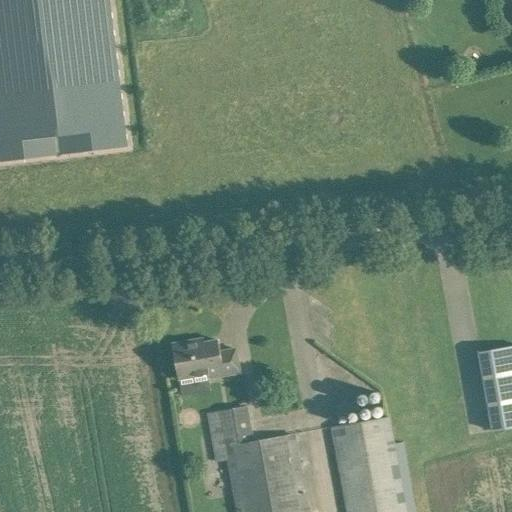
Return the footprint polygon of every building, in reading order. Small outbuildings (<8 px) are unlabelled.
[(110,0),(0,0),(0,161),(128,146),(110,0)] [(221,351),(219,340),(194,344),(193,340),(173,344),(179,379),(208,374),(209,378),(240,372),(236,348),(221,351)] [(511,346),(480,352),(494,431),(511,427),(511,346)] [(254,442),(248,406),(208,413),(217,461),(229,459),(238,511),(308,511),(294,434),(254,442)] [(406,511),(389,417),(334,427),(349,511),(406,511)]
